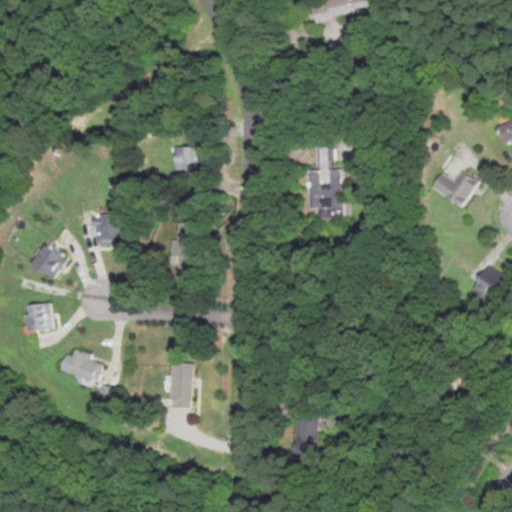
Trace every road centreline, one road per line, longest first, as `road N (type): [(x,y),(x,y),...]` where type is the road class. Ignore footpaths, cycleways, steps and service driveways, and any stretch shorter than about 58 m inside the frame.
road 1 (residential): [(206,0),(240,69),(250,122),(243,511)]
road 2 (residential): [(102,298),(120,310),(248,315)]
